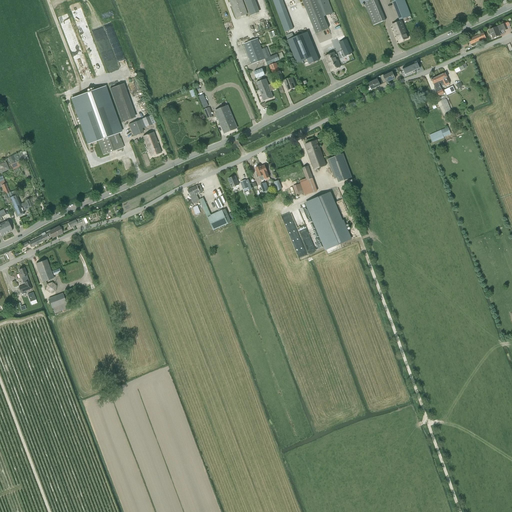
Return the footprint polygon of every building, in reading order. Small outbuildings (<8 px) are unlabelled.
[(229,0),(236,18),(247,14),(242,0),(229,0)] [(244,0),(250,16),(258,13),(252,0),(244,0)] [(272,0),(285,32),(293,29),(282,0),(272,0)] [(302,0),(316,34),(328,29),(316,0),(302,0)] [(319,0),(318,1),(324,16),(333,13),(327,0),(319,0)] [(358,0),(361,5),(364,3),(373,26),(378,24),(380,23),(385,21),(376,0),(358,0)] [(411,16),(404,0),(391,0),(400,21),(411,16)] [(73,11),(75,18),(82,16),(81,9),(73,11)] [(398,42),(408,39),(401,21),(391,25),(398,42)] [(504,31),(507,29),(505,24),(501,25),(501,26),(497,28),(497,27),(489,31),(493,39),(499,36),(498,32),(503,30),(504,31)] [(52,32),(42,36),(45,46),(56,41),(52,32)] [(309,64),(319,60),(308,32),(287,40),(297,63),(307,59),(309,64)] [(470,45),(486,38),(483,33),(468,40),(470,45)] [(252,65),(266,60),(258,39),(244,45),(252,65)] [(346,39),(339,43),(344,53),(346,57),(353,54),(346,39)] [(334,52),(325,56),(329,64),(331,71),(341,67),(336,57),(338,57),(337,55),(335,55),(334,52)] [(277,55),(266,60),(268,65),(280,61),(277,55)] [(97,59),(98,63),(93,65),(97,74),(104,72),(99,59),(97,59)] [(419,69),(416,62),(402,68),(402,69),(404,68),(405,71),(402,72),(404,77),(415,72),(414,69),(418,67),(419,69)] [(273,75),(280,72),(276,64),(270,66),(273,75)] [(262,69),(254,72),(256,79),(258,78),(261,77),(265,75),(262,69)] [(380,77),(383,84),(386,82),(386,83),(395,79),(392,73),(383,77),(383,75),(380,77)] [(440,76),(444,85),(445,86),(449,84),(447,78),(445,73),(440,76)] [(436,78),(439,84),(440,84),(440,82),(442,86),(444,85),(440,76),(436,78)] [(260,82),(257,83),(264,101),(273,98),(270,91),(275,90),(272,84),(268,86),(266,79),(263,80),(261,77),(258,78),(260,82)] [(383,84),(380,77),(376,78),(377,80),(369,84),(370,86),(367,87),(369,91),(380,86),(380,85),(383,84)] [(288,91),(296,88),(292,78),(284,81),(288,91)] [(439,84),(436,78),(431,80),(439,96),(443,94),(439,84)] [(132,119),(120,85),(110,89),(122,123),(132,119)] [(123,148),(118,134),(122,132),(106,86),(71,99),(87,145),(99,141),(104,155),(123,148)] [(203,95),(198,97),(201,102),(203,108),(207,106),(205,101),(203,95)] [(441,101),(446,113),(451,110),(446,99),(441,101)] [(224,134),(237,129),(227,106),(215,112),(224,134)] [(208,119),(213,117),(209,108),(204,110),(208,119)] [(149,116),(138,121),(141,129),(153,124),(156,123),(153,115),(149,116)] [(134,137),(143,133),(141,129),(138,121),(129,125),(134,137)] [(448,127),(429,135),(432,142),(451,134),(448,127)] [(151,157),(161,153),(153,133),(143,137),(151,157)] [(326,166),(317,141),(305,145),(314,170),(326,166)] [(23,161),(20,154),(7,159),(12,170),(21,166),(19,162),(23,161)] [(342,154),(328,159),(335,179),(337,178),(339,183),(351,178),(342,154)] [(263,174),(265,179),(269,177),(264,165),(260,167),(262,172),(263,172),(264,174),(263,174)] [(262,172),(260,167),(260,166),(259,166),(257,167),(256,168),(257,172),(255,172),(257,177),(260,177),(261,180),(265,179),(263,174),(264,174),(263,172),(262,172)] [(306,181),(312,179),(308,166),(302,168),(306,181)] [(228,179),(231,188),(238,185),(235,176),(228,179)] [(282,189),(278,180),(273,182),(277,191),(282,189)] [(264,192),(269,190),(266,183),(261,185),(264,192)] [(192,188),(195,195),(200,193),(199,192),(202,191),(200,185),(197,186),(192,188)] [(193,203),(195,202),(199,200),(197,195),(194,197),(193,195),(195,195),(192,188),(187,191),(193,203)] [(15,190),(9,192),(5,194),(9,204),(11,203),(14,210),(17,209),(17,207),(20,205),(17,196),(15,190)] [(342,221),(330,193),(306,203),(326,250),(351,240),(343,220),(342,221)] [(32,202),(31,198),(24,201),(25,203),(28,208),(34,206),(32,202)] [(213,230),(228,224),(222,210),(211,216),(203,198),(199,200),(213,230)] [(28,208),(25,203),(20,205),(17,207),(17,209),(14,210),(17,217),(24,214),(22,210),(28,208)] [(302,240),(294,242),(298,254),(304,252),(305,254),(317,250),(314,242),(311,243),(301,209),(291,212),(294,222),(286,224),(290,238),(295,236),(293,232),(299,231),(302,240)] [(2,223),(6,234),(12,231),(7,221),(2,223)] [(42,237),(44,241),(52,237),(52,238),(58,235),(62,233),(59,227),(49,232),(50,233),(42,237)] [(44,241),(42,237),(30,243),(29,241),(23,244),(24,247),(30,244),(32,247),(44,241)] [(43,282),(53,278),(47,260),(36,264),(43,282)] [(19,270),(20,274),(18,274),(20,278),(22,277),(25,285),(19,287),(21,293),(32,289),(27,275),(24,268),(19,270)] [(50,294),(56,292),(57,286),(52,282),(46,284),(45,290),(50,294)] [(33,292),(27,294),(30,302),(36,300),(33,292)] [(52,308),(66,303),(65,300),(63,294),(49,299),(52,308)]
